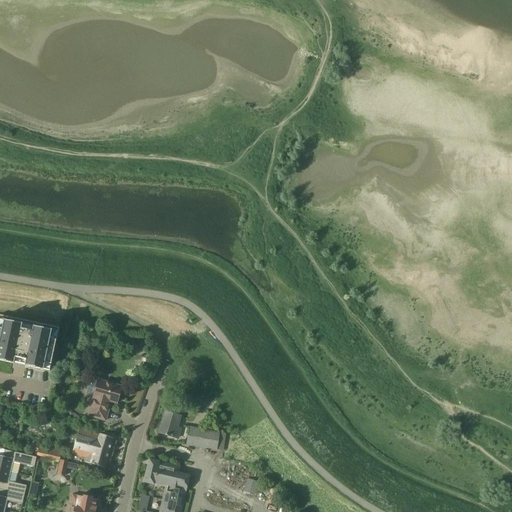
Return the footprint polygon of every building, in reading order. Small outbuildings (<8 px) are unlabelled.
[(59,328),(0,315),(0,360),(12,363),(14,364),(14,363),(20,364),(25,365),(25,366),(50,371),(59,328)] [(88,416),(105,420),(107,413),(106,412),(110,401),(116,403),(121,387),(99,380),(88,416)] [(48,411),(57,413),(58,408),(59,408),(62,397),(52,394),(48,411)] [(6,413),(18,416),(21,407),(9,403),(6,413)] [(159,433),(178,438),(181,429),(177,428),(181,416),(165,412),(159,433)] [(186,445),(193,447),(197,429),(189,427),(186,445)] [(85,462),(104,468),(113,438),(100,434),(100,435),(80,429),(73,454),(86,458),(85,462)] [(217,450),(223,451),(226,435),(219,434),(220,433),(197,429),(193,447),(217,451),(217,450)] [(36,456),(37,456),(39,447),(30,445),(29,450),(37,452),(36,456)] [(37,456),(59,461),(60,460),(59,460),(61,452),(39,447),(37,456)] [(0,469),(11,472),(13,462),(34,467),(36,457),(4,450),(3,457),(0,456),(0,469)] [(57,475),(65,477),(68,462),(60,460),(59,461),(60,462),(57,475)] [(173,488),(185,491),(189,475),(169,471),(170,464),(149,460),(144,482),(166,487),(163,496),(171,498),(173,488)] [(11,472),(0,469),(0,489),(24,495),(26,486),(8,482),(11,472)] [(244,491),(255,495),(259,482),(248,479),(247,479),(244,491)] [(32,481),(30,492),(37,493),(39,482),(32,481)] [(180,511),(185,491),(173,488),(171,498),(163,496),(159,511),(180,511)] [(24,495),(0,489),(0,509),(5,511),(7,501),(22,505),(24,495)] [(95,511),(96,507),(95,507),(97,500),(92,499),(92,498),(83,496),(83,497),(77,496),(78,495),(72,494),(70,502),(73,502),(72,507),(71,507),(70,511),(95,511)]
